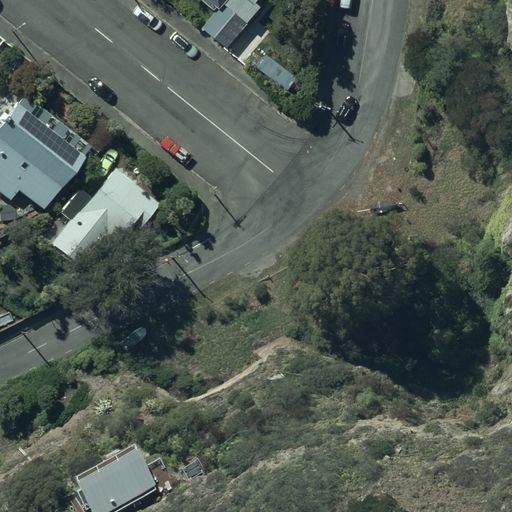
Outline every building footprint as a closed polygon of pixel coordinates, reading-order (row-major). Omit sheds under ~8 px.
[(222,0),(207,20),(229,37),(256,0),(222,0)] [(83,150),(14,102),(0,122),(0,187),(11,195),(17,186),(44,205),(83,150)] [(503,145),(452,128),(433,188),(484,205),(503,145)] [(160,193),(119,157),(97,182),(53,232),(84,259),(130,207),(140,216),(160,193)] [(344,291),(314,247),(171,345),(192,376),(209,365),(213,372),(238,355),(231,345),(266,321),(263,317),(299,293),(313,313),(344,291)] [(68,475),(89,511),(104,511),(154,483),(129,440),(68,475)]
